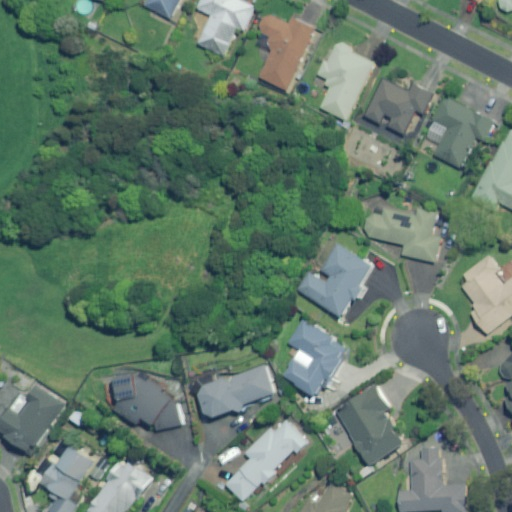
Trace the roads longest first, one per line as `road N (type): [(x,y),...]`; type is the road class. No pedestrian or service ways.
road 1 (residential): [(504,511),(482,435),(419,336)]
road 2 (residential): [(511,75),(365,0)]
